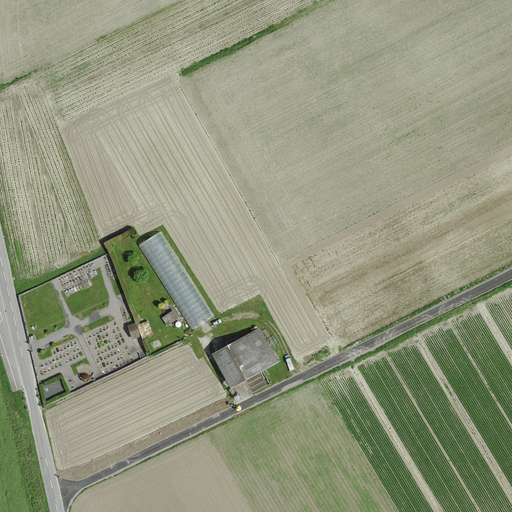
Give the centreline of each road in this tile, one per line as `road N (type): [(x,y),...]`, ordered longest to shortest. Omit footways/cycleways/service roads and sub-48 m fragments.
road 1 (track): [(54,493),(511,275)]
road 2 (tertiary): [(0,258),(58,511)]
